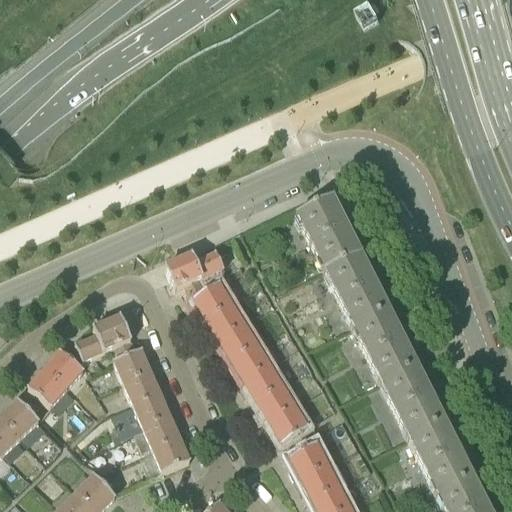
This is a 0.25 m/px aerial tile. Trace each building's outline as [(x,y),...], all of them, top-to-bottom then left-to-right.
[(359,260),(351,244),(331,204),(293,222),(321,279),(359,260)] [(197,288),(221,278),(214,260),(193,270),(191,264),(163,275),(174,299),(183,294),(197,288)] [(387,316),(380,301),(359,260),(321,279),(320,280),(321,281),(322,280),(350,335),(387,316)] [(183,294),(204,328),(231,312),(217,291),(203,299),(197,288),(183,294)] [(243,333),(231,312),(204,328),(217,349),(243,333)] [(416,372),(408,357),(387,316),(350,335),(378,391),(416,372)] [(81,371),(108,360),(112,369),(134,360),(119,326),(91,337),(94,344),(74,353),(81,371)] [(256,353),(243,333),(217,349),(229,369),(256,353)] [(268,373),(256,353),(229,369),(241,389),(268,373)] [(112,369),(122,391),(149,379),(139,357),(134,360),(112,369)] [(66,398),(82,379),(59,358),(42,377),(66,398)] [(444,428),(436,412),(416,372),(378,391),(406,447),(444,428)] [(281,394),(268,373),(241,389),(255,411),(281,394)] [(50,416),(66,398),(42,377),(26,395),(50,416)] [(122,391),(132,414),(159,402),(149,379),(122,391)] [(293,414),(281,394),(255,411),(267,430),(293,414)] [(132,414),(142,436),(169,424),(159,402),(132,414)] [(0,424),(20,447),(38,430),(17,408),(0,423),(0,424)] [(307,435),(293,414),(267,430),(280,452),(307,435)] [(0,461),(2,464),(20,447),(0,424),(0,461)] [(142,436),(152,459),(179,447),(169,424),(142,436)] [(472,484),(467,474),(444,428),(406,447),(434,503),(472,484)] [(152,459),(161,480),(188,468),(179,447),(152,459)] [(315,451),(289,465),(287,466),(299,487),(327,473),(315,451)] [(299,487),(305,499),(310,509),(338,494),(327,473),(299,487)] [(106,511),(114,505),(111,503),(91,482),(89,485),(82,478),(70,490),(77,497),(73,501),(83,511),(106,511)] [(485,511),(472,484),(434,503),(438,511),(485,511)] [(310,509),(311,511),(347,511),(338,494),(310,509)] [(83,511),(73,501),(61,511),(83,511)]
